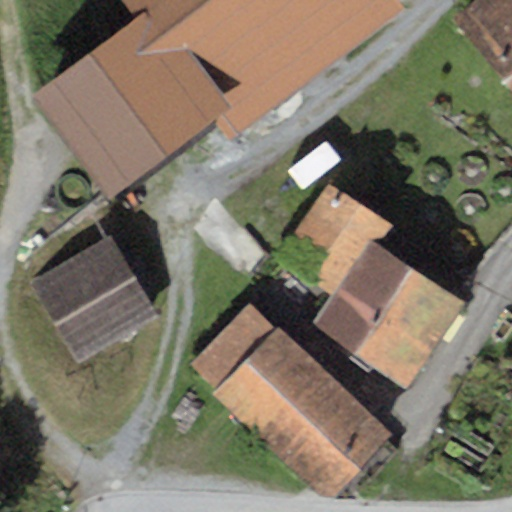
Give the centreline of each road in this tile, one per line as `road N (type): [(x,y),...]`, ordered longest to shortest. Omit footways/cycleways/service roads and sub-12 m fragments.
road 1 (residential): [(511,256),(415,423),(255,287)]
road 2 (track): [(0,281),(30,202),(6,0)]
road 3 (track): [(137,506),(82,473),(8,374),(0,294)]
road 4 (residential): [(128,511),(190,502),(289,511)]
